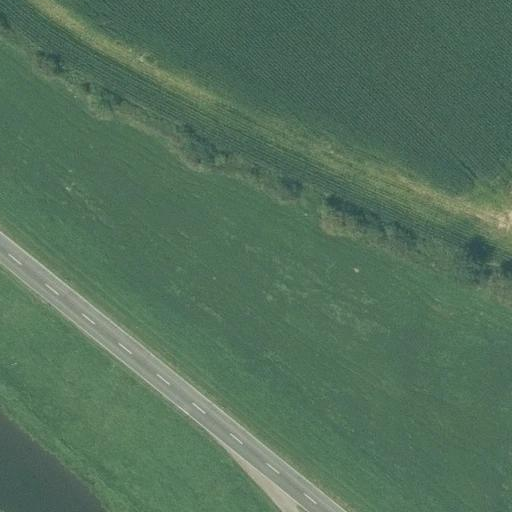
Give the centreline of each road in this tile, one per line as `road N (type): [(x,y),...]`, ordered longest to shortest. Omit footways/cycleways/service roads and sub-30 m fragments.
road 1 (tertiary): [(326,511),(37,279)]
road 2 (unclassified): [(257,0),(37,279)]
